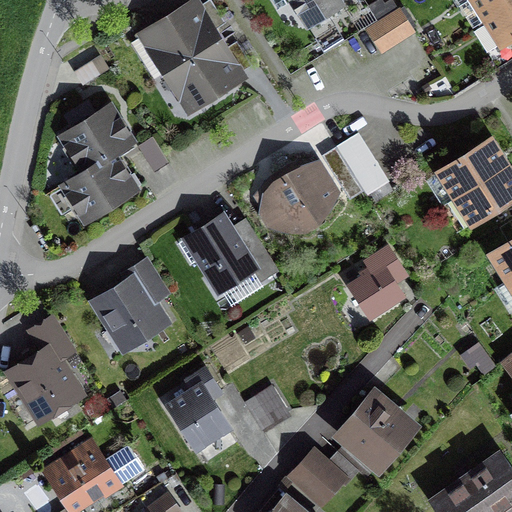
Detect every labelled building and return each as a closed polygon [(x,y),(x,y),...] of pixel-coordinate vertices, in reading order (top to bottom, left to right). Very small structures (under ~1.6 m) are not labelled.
[(143,32),(167,70),(218,39),(212,31),(225,23),(210,0),(209,0),(198,7),(194,1),(143,32)] [(272,0),(278,9),(292,0),(302,17),(329,0),(272,0)] [(511,3),(511,0),(474,0),(487,19),(511,3)] [(511,38),(511,3),(487,19),(488,21),(477,29),(490,50),(502,42),(503,44),(511,38)] [(400,9),(367,29),(380,48),(412,28),(400,9)] [(224,48),(218,39),(167,70),(191,109),(242,77),(239,73),(252,65),(236,40),(224,48)] [(85,170),(113,153),(132,141),(109,105),(62,134),(85,170)] [(158,131),(142,135),(151,164),(167,160),(158,131)] [(336,147),(363,190),(366,194),(370,192),(375,200),(393,189),(357,133),(336,147)] [(439,171),(455,197),(507,164),(491,139),(439,171)] [(363,190),(336,147),(323,155),(351,198),(363,190)] [(113,153),(85,170),(64,183),(86,219),(135,189),(113,153)] [(511,197),(511,172),(507,164),(455,197),(472,222),(511,197)] [(281,172),(272,177),(262,189),(285,226),(287,227),(289,227),(301,224),(313,216),(319,213),(333,193),(334,191),(333,190),(319,167),(317,165),(314,165),(295,172),(285,178),(281,172)] [(187,237),(179,242),(191,263),(200,257),(220,290),(260,265),(267,276),(277,270),(245,217),(229,227),(221,215),(187,236),(187,237)] [(511,239),(491,253),(507,279),(511,275),(511,239)] [(365,275),(350,284),(370,315),(403,294),(387,268),(397,261),(387,247),(366,260),(370,267),(363,272),(365,275)] [(128,281),(97,300),(126,346),(164,322),(155,308),(157,300),(168,293),(146,258),(122,272),(128,281)] [(43,351),(11,371),(41,417),(79,393),(70,380),(72,371),(65,371),(58,361),(74,351),(51,314),(29,329),(43,351)] [(478,342),(462,353),(471,366),(476,362),(483,372),(494,365),(478,342)] [(168,404),(196,448),(231,427),(208,390),(218,384),(207,367),(186,380),(191,389),(168,404)] [(272,386),(246,402),(262,428),(288,412),(272,386)] [(378,462),(410,426),(375,395),(343,432),(378,462)] [(64,471),(52,479),(73,511),(104,491),(105,493),(144,468),(128,444),(105,459),(92,439),(58,461),(64,471)] [(347,440),(337,451),(358,470),(365,477),(375,466),(347,440)] [(344,484),(358,470),(337,451),(323,466),(310,453),(295,469),(327,498),(342,482),(344,484)] [(511,466),(503,453),(432,503),(438,511),(497,511),(511,502),(511,466)] [(291,495),(280,485),(256,511),(300,511),(286,500),(291,495)] [(149,511),(176,511),(180,510),(168,494),(147,509),(149,511)]
